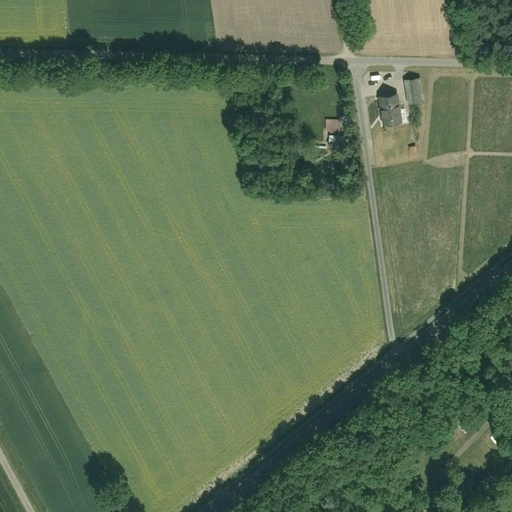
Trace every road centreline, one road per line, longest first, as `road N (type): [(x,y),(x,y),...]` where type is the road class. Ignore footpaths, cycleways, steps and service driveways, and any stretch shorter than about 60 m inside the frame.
road 1 (unclassified): [(0,54),(353,61)]
road 2 (residential): [(396,357),(353,61)]
road 3 (tertiary): [(212,511),(396,357)]
road 4 (unknown): [(436,325),(404,511)]
road 5 (unclassified): [(353,61),(511,64)]
road 6 (tertiary): [(396,357),(511,263)]
